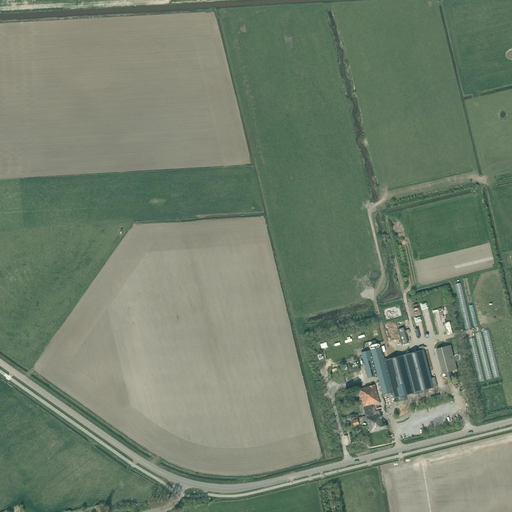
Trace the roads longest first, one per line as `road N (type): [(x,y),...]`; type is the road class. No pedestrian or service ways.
road 1 (tertiary): [(182,480),(137,459),(0,362)]
road 2 (tertiary): [(372,456),(240,487),(182,480)]
road 3 (tertiary): [(372,456),(511,422)]
